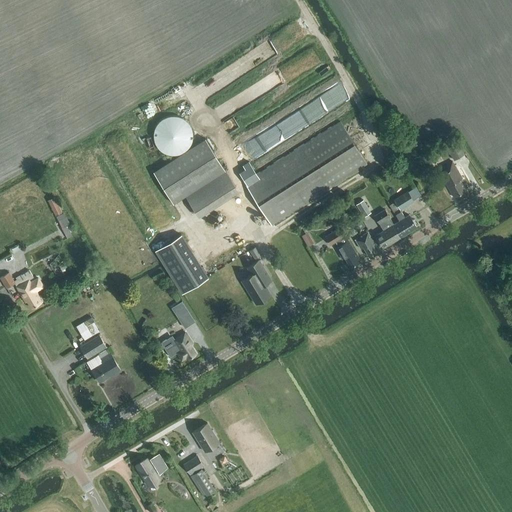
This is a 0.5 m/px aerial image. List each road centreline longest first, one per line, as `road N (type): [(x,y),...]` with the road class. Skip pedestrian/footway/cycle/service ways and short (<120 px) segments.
road 1 (tertiary): [(66,452),(511,180)]
road 2 (track): [(300,0),(366,112),(371,173),(261,239),(301,309)]
